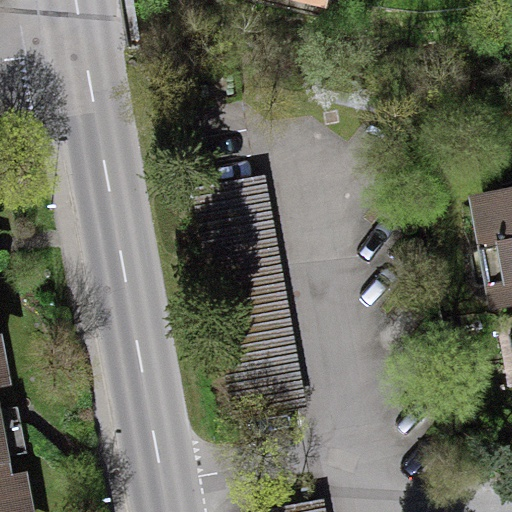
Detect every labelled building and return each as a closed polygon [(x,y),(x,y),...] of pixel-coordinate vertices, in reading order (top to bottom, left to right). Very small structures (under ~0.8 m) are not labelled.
[(327,0),(264,0),(324,15),(327,0)] [(218,290),(220,305),(222,317),(224,330),(227,344),(229,355),(231,369),(233,384),(236,399),(239,414),(296,405),(258,184),(201,194),(203,207),(205,219),(208,233),(210,246),(213,262),(215,276),(218,290)] [(511,197),(480,204),(499,299),(511,295),(511,197)] [(22,511),(15,445),(0,393),(0,511),(22,511)] [(315,511),(313,502),(257,511),(315,511)]
